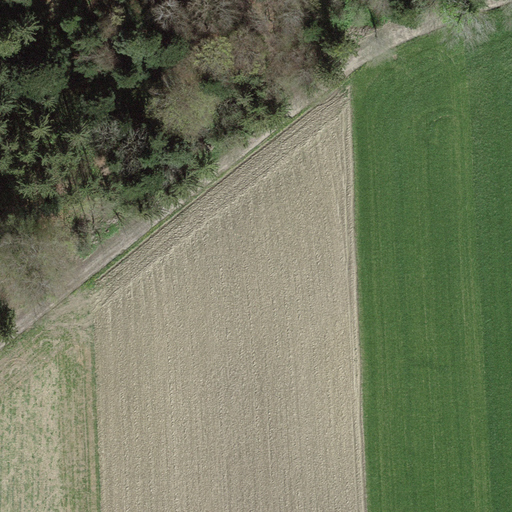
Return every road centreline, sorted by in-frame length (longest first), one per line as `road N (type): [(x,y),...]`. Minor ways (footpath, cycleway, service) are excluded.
road 1 (track): [(494,0),(370,54),(0,347)]
road 2 (track): [(236,0),(302,109)]
